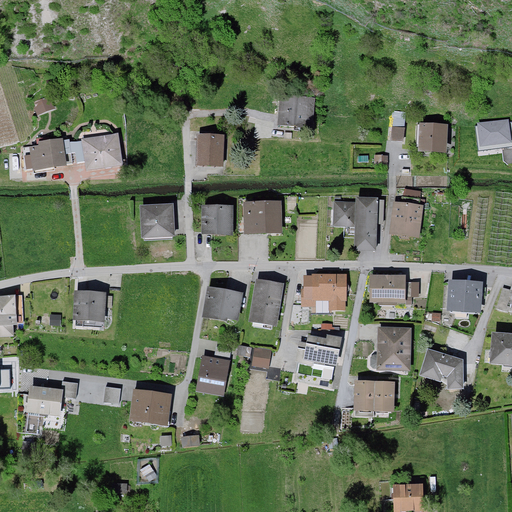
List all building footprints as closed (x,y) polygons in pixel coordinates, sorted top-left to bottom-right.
[(52,97),(35,102),(38,114),(55,109),(52,97)] [(317,102),(286,100),(283,129),(315,132),(317,102)] [(408,112),(393,112),(391,142),(408,143),(408,112)] [(511,120),(479,122),(480,146),(511,145),(511,120)] [(453,127),(416,126),(416,154),(453,155),(453,127)] [(225,166),(226,133),(198,132),(197,165),(225,166)] [(74,138),(68,139),(72,158),(73,167),(88,164),(89,172),(127,166),(121,135),(75,143),(74,138)] [(46,147),(34,149),(35,156),(27,158),(29,174),(73,167),(72,158),(68,139),(45,143),(46,147)] [(421,203),(423,192),(407,189),(405,200),(421,203)] [(360,202),(336,201),(334,227),(360,228),(359,251),(382,252),(384,198),(360,197),(360,202)] [(285,202),(246,202),(247,236),(286,236),(285,202)] [(426,207),(393,203),(390,239),(423,242),(426,207)] [(180,204),(142,206),(144,242),(182,240),(180,204)] [(240,207),(206,207),(206,236),(240,236),(240,207)] [(411,275),(372,276),(373,306),(412,305),(411,275)] [(304,276),(302,279),(302,311),(348,311),(348,276),(304,276)] [(290,286),(259,281),(252,325),(283,330),(290,286)] [(482,286),(449,283),(447,313),(480,315),(482,286)] [(511,290),(511,292),(505,289),(498,311),(511,315),(511,290)] [(249,296),(212,290),(207,320),(244,326),(249,296)] [(113,296),(80,294),(78,323),(111,326),(113,296)] [(26,296),(0,296),(0,326),(2,326),(3,338),(19,337),(18,328),(28,328),(26,296)] [(411,330),(378,329),(376,372),(410,373),(411,330)] [(330,341),(306,337),(301,367),(330,372),(330,367),(345,369),(351,333),(332,330),(330,341)] [(511,335),(498,335),(496,366),(511,367),(511,335)] [(278,352),(255,350),(253,368),(276,371),(278,352)] [(463,362),(427,351),(418,379),(441,385),(443,379),(446,380),(447,392),(464,391),(463,362)] [(234,364),(201,359),(195,393),(228,399),(234,364)] [(0,389),(13,389),(13,369),(0,369),(0,389)] [(401,383),(358,381),(356,417),(400,419),(401,383)] [(83,384),(65,382),(63,391),(70,392),(68,401),(80,402),(83,384)] [(63,391),(29,388),(26,416),(67,420),(68,401),(70,392),(63,391)] [(123,391),(107,388),(105,404),(122,407),(123,391)] [(177,395),(138,391),(135,424),(174,428),(177,395)] [(423,481),(393,482),(394,510),(424,509),(423,481)]
